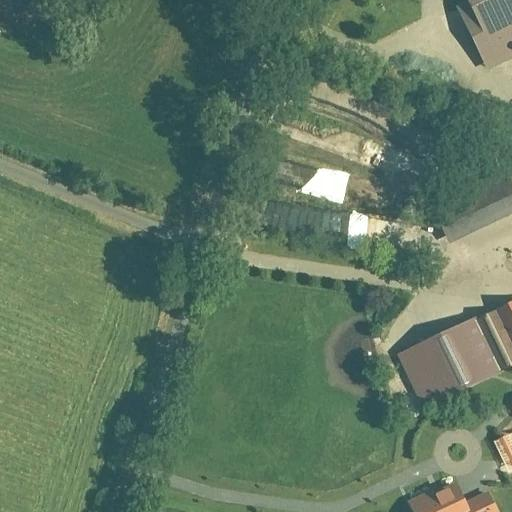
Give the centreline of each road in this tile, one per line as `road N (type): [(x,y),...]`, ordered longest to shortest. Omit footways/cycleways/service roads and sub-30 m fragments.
road 1 (residential): [(201,250),(121,511)]
road 2 (residential): [(271,0),(201,250)]
road 3 (residential): [(201,250),(0,164)]
